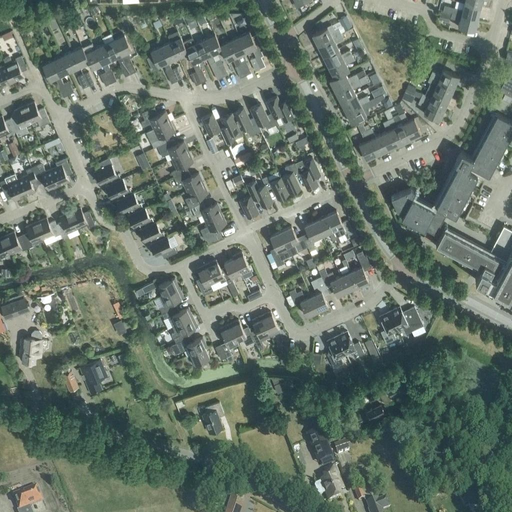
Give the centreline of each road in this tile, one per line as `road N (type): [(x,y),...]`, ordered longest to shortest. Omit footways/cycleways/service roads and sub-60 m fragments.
road 1 (unclassified): [(298,511),(198,461),(0,410)]
road 2 (residential): [(402,266),(371,302),(307,333),(290,327),(274,293)]
road 3 (residential): [(473,91),(449,134),(350,182)]
road 4 (residential): [(244,230),(181,97)]
road 5 (residential): [(179,262),(158,271),(141,267),(85,186)]
road 6 (residential): [(57,118),(127,87),(181,97)]
road 7 (tertiary): [(350,182),(293,67)]
road 8 (tertiary): [(511,323),(402,266)]
